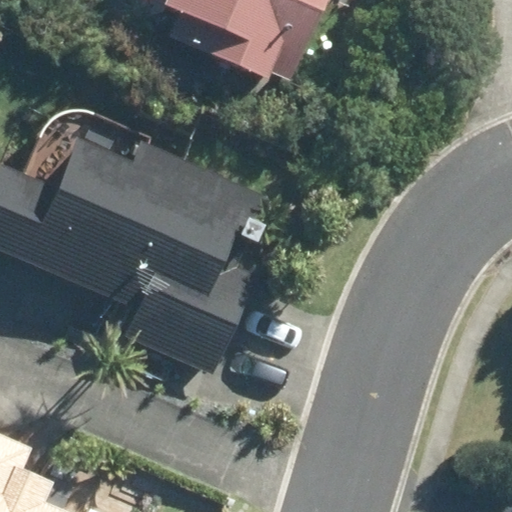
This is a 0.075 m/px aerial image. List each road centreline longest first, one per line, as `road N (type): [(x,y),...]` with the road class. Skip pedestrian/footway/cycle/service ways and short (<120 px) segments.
road 1 (residential): [(338,511),(404,295),(441,232),(485,180),(511,170)]
road 2 (unknown): [(342,500),(0,361)]
